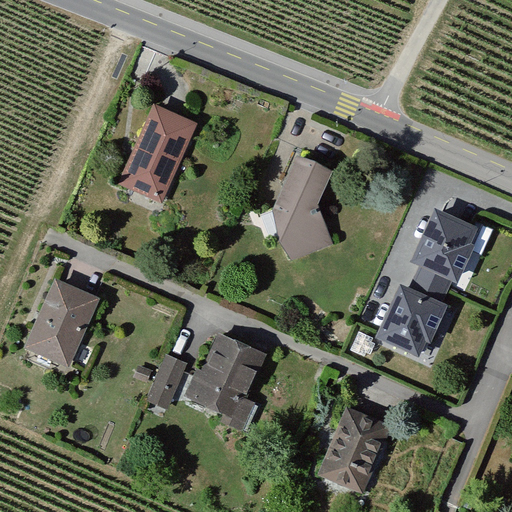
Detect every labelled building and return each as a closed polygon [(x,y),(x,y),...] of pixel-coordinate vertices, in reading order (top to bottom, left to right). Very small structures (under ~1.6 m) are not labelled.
[(199,122),(153,102),(118,184),(164,203),(199,122)] [(330,167),(297,152),(273,207),(278,240),(291,260),(331,244),(315,202),(330,167)] [(482,229),(435,208),(412,260),(459,281),(482,229)] [(99,295),(55,276),(24,346),(69,365),(99,295)] [(450,304),(402,282),(377,336),(425,358),(450,304)] [(266,353),(219,334),(204,368),(196,365),(183,395),(233,416),(229,425),(246,432),(258,402),(248,398),(266,353)] [(187,362),(167,354),(147,399),(168,407),(187,362)] [(393,425),(347,406),(319,473),(364,492),(393,425)]
